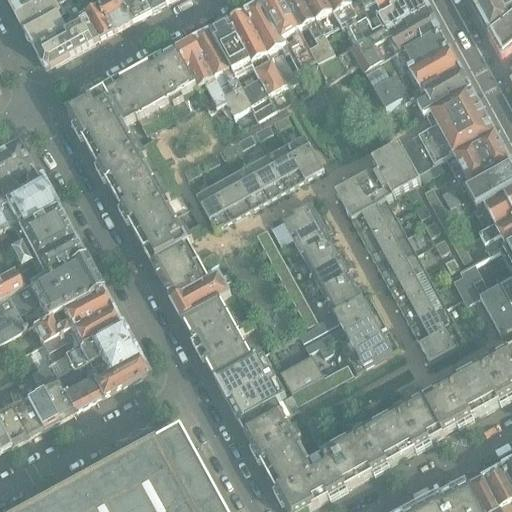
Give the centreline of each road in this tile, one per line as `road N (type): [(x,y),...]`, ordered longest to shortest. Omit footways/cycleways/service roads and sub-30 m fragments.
road 1 (residential): [(189,388),(33,105)]
road 2 (residential): [(231,0),(33,105)]
road 3 (residential): [(0,490),(189,388)]
road 4 (residential): [(366,511),(511,432)]
road 5 (residential): [(255,511),(189,388)]
road 6 (residential): [(447,0),(511,120)]
